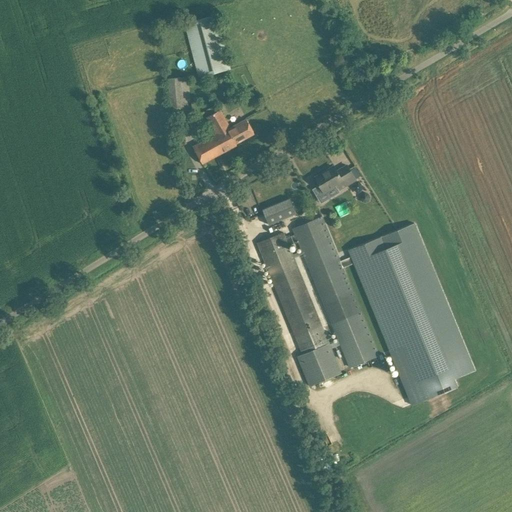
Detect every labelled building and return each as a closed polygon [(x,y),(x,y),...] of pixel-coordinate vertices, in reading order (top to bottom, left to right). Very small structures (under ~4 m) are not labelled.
[(185,23),(199,77),(230,69),(216,15),(185,23)] [(185,108),(182,77),(168,79),(171,109),(185,108)] [(254,133),(250,124),(247,119),(230,128),(220,110),(207,117),(216,134),(193,146),(202,164),(237,145),(236,143),(254,133)] [(356,180),(347,165),(337,171),(334,166),(315,178),(324,192),(335,185),(339,190),(356,180)] [(262,209),(269,225),(297,213),(290,197),(262,209)] [(340,345),(350,367),(379,355),(343,267),(341,261),(322,216),(293,228),(295,234),(298,241),(302,251),(303,254),(338,340),(339,340),(340,345)] [(343,267),(354,263),(354,264),(412,405),(458,387),(454,378),(475,370),(415,223),(348,250),(351,257),(341,261),(343,267)] [(257,243),(303,354),(297,357),(309,386),(342,372),(331,348),(340,345),(339,340),(329,344),(294,258),(303,254),(302,251),(293,255),(289,245),(298,241),(295,234),(286,238),(283,232),(257,243)]
